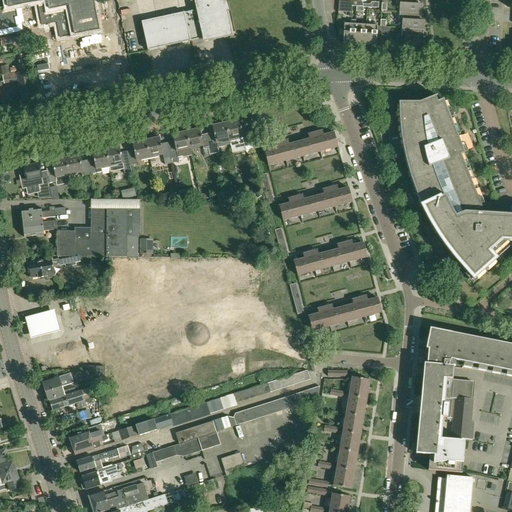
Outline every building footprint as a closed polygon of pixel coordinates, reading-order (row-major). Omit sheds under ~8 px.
[(16,19),(19,19),(16,6),(38,2),(40,15),(39,15),(40,24),(41,26),(43,26),(44,27),(46,27),(47,26),(48,30),(58,28),(66,67),(115,58),(109,28),(99,30),(93,0),(0,0),(0,38),(19,34),(16,19)] [(202,39),(203,43),(233,36),(227,12),(229,12),(225,0),(189,0),(190,2),(194,1),(196,10),(141,22),(148,51),(202,39)] [(418,6),(418,0),(396,0),(396,4),(400,4),(400,12),(421,13),(421,9),(420,9),(420,6),(418,6)] [(403,21),(402,28),(424,30),(424,26),(423,26),(423,22),(420,22),(421,13),(400,12),(399,21),(403,21)] [(354,44),(355,25),(355,21),(352,21),(350,22),(350,24),(344,24),(343,44),(354,44)] [(354,44),(365,45),(366,23),(366,25),(355,25),(354,44)] [(376,43),(382,44),(383,41),(383,27),(380,27),(377,27),(377,24),(366,23),(365,45),(376,46),(376,43)] [(423,38),(424,30),(402,28),(402,37),(405,37),(405,45),(421,46),(423,46),(426,47),(426,42),(425,42),(425,39),(423,38)] [(13,44),(11,36),(0,38),(0,40),(1,46),(13,44)] [(24,54),(19,55),(22,71),(27,70),(24,54)] [(8,65),(0,66),(2,75),(10,74),(8,65)] [(28,71),(23,72),(3,76),(5,84),(17,82),(20,101),(33,98),(28,71)] [(455,259),(458,257),(462,261),(459,264),(473,280),(510,247),(511,246),(511,204),(511,205),(511,206),(510,207),(510,208),(510,209),(510,213),(506,212),(482,211),(482,208),(485,206),(485,205),(481,206),(461,156),(464,154),(464,152),(467,151),(467,150),(463,151),(458,138),(461,136),(458,137),(457,134),(460,133),(460,132),(456,134),(451,120),(454,119),(454,118),(451,120),(450,117),(453,116),(453,115),(449,116),(444,103),(447,101),(444,102),(443,100),(437,102),(435,98),(437,97),(437,96),(420,103),(398,103),(399,112),(397,112),(397,118),(399,118),(400,133),(402,142),(400,142),(401,149),(403,149),(406,163),(408,172),(407,172),(409,179),(410,178),(415,192),(419,201),(418,201),(420,207),(422,207),(428,220),(433,228),(432,229),(435,234),(436,233),(445,246),(455,259)] [(251,139),(250,135),(249,131),(248,127),(247,125),(241,127),(239,120),(226,124),(229,141),(230,144),(243,142),(245,147),(250,146),(251,150),(253,149),(253,146),(252,145),(252,142),(251,139)] [(214,133),(208,134),(212,154),(219,152),(217,143),(225,141),(225,142),(229,141),(226,124),(213,127),(214,133)] [(191,131),(186,132),(190,150),(195,149),(194,148),(201,147),(203,146),(203,149),(208,148),(210,155),(212,154),(208,134),(201,136),(200,131),(200,129),(199,127),(191,128),(190,129),(191,131)] [(174,142),(168,143),(172,163),(179,162),(178,157),(183,156),(183,158),(191,156),(190,150),(186,132),(182,133),(182,131),(181,131),(172,133),(174,142)] [(338,147),(334,133),(324,136),(322,131),(308,135),(309,139),(300,142),(303,156),(338,147)] [(151,140),(146,141),(150,159),(155,158),(154,157),(158,156),(163,155),(165,164),(172,163),(168,143),(161,144),(159,135),(151,137),(150,139),(151,140)] [(134,150),(127,152),(130,166),(137,164),(137,160),(145,159),(145,160),(150,159),(146,141),(142,142),(142,140),(141,139),(132,141),(134,150)] [(268,166),(303,156),(300,142),(289,145),(288,140),(274,144),(275,149),(264,152),(268,166)] [(132,173),(130,166),(127,152),(121,153),(119,147),(106,150),(110,167),(111,172),(124,170),(125,174),(132,173)] [(94,159),(87,161),(90,175),(103,172),(102,168),(104,167),(105,168),(110,167),(106,150),(92,153),(94,159)] [(70,158),(66,159),(69,175),(80,172),(81,177),(83,176),(90,175),(87,161),(81,162),(79,156),(79,153),(70,155),(70,158)] [(54,168),(47,169),(47,170),(48,176),(50,183),(55,182),(56,186),(71,183),(71,182),(69,176),(69,175),(66,159),(52,162),(54,168)] [(24,168),(19,169),(20,177),(23,188),(38,185),(39,192),(38,192),(39,198),(51,197),(47,177),(48,176),(47,170),(41,171),(39,164),(24,168)] [(352,202),(349,188),(338,191),(337,186),(323,190),(324,195),(314,197),(318,211),(352,202)] [(196,188),(180,192),(182,200),(198,196),(196,188)] [(175,191),(169,192),(171,201),(177,199),(175,191)] [(283,221),(318,211),(314,197),(304,200),(303,195),(288,199),(289,204),(279,206),(283,221)] [(260,209),(268,204),(267,201),(266,197),(263,199),(261,196),(254,201),(260,209)] [(22,210),(23,221),(42,219),(56,217),(56,215),(66,214),(65,207),(55,208),(55,207),(49,207),(49,211),(41,212),(41,208),(22,210)] [(57,255),(57,257),(58,257),(74,257),(75,257),(79,257),(127,257),(138,257),(138,237),(140,237),(140,209),(91,208),(91,228),(75,228),(75,231),(57,231),(57,240),(57,255)] [(23,221),(24,229),(58,225),(57,220),(42,222),(42,219),(23,221)] [(59,230),(58,225),(24,229),(25,237),(44,235),(43,232),(59,230)] [(140,238),(138,238),(138,253),(153,253),(153,249),(153,238),(140,238)] [(353,246),(351,241),(337,245),(339,250),(329,252),(332,266),(367,257),(363,243),(353,246)] [(332,266),(329,252),(318,255),(317,250),(303,254),(304,259),(294,262),(297,276),(332,266)] [(30,272),(31,278),(39,277),(39,278),(47,277),(48,278),(53,277),(53,275),(55,275),(53,267),(60,266),(58,258),(52,260),(28,264),(28,265),(27,266),(27,267),(26,268),(26,269),(26,270),(27,271),(28,272),(29,272),(30,272)] [(382,312),(378,298),(367,301),(366,296),(352,300),(353,305),(343,308),(347,321),(382,312)] [(312,331),(347,321),(343,308),(333,310),(332,305),(317,309),(319,314),(308,317),(312,331)] [(53,330),(56,345),(66,342),(57,306),(24,315),(30,336),(53,330)] [(427,358),(427,364),(427,365),(454,368),(455,368),(455,366),(451,365),(451,360),(511,371),(511,345),(430,329),(428,350),(431,351),(431,358),(427,358)] [(58,349),(64,368),(82,363),(82,361),(78,347),(81,346),(80,342),(58,349)] [(424,364),(421,395),(415,454),(429,455),(428,470),(462,473),(465,441),(441,439),(443,418),(453,419),(451,438),(472,440),(474,422),(471,422),(473,399),(471,399),(473,382),(452,380),(454,368),(427,365),(427,364),(424,364)] [(96,376),(95,379),(105,379),(105,366),(96,366),(96,376)] [(307,371),(302,372),(305,381),(310,379),(308,371),(307,371)] [(299,383),(305,381),(302,372),(296,374),(299,383)] [(73,383),(72,378),(70,373),(58,377),(58,378),(43,382),(44,384),(43,384),(45,392),(61,387),(73,383)] [(291,376),(293,385),(299,383),(296,374),(291,376)] [(257,378),(259,384),(270,381),(269,375),(257,378)] [(288,387),(293,385),(291,376),(285,378),(288,387)] [(349,395),(367,398),(370,380),(352,377),(349,395)] [(288,387),(285,378),(279,380),(282,388),(288,387)] [(276,390),(282,388),(279,380),(273,381),(276,390)] [(270,392),(276,390),(273,381),(268,383),(270,392)] [(268,383),(262,385),(265,394),(270,392),(268,383)] [(259,396),(265,394),(262,385),(256,387),(259,396)] [(306,391),(303,396),(311,401),(318,399),(320,386),(306,391)] [(49,399),(49,401),(76,392),(75,388),(63,392),(61,387),(45,392),(48,399),(49,399)] [(52,410),(77,403),(78,409),(86,406),(85,403),(94,400),(93,399),(99,399),(99,388),(93,387),(81,391),(76,392),(49,401),(52,410)] [(253,397),(259,396),(256,387),(250,389),(253,397)] [(253,397),(250,389),(245,390),(248,399),(253,397)] [(242,401),(248,399),(245,390),(239,392),(242,401)] [(236,403),(242,401),(239,392),(233,394),(236,403)] [(298,393),(295,398),(304,404),(311,401),(303,396),(298,393)] [(233,394),(227,396),(229,405),(236,403),(233,394)] [(349,395),(346,413),(364,416),(367,398),(349,395)] [(227,396),(220,398),(223,407),(229,405),(227,396)] [(290,396),(287,401),(296,406),(304,404),(295,398),(290,396)] [(220,398),(213,401),(216,411),(223,408),(223,407),(220,398)] [(279,403),(289,409),(296,406),(287,401),(282,398),(279,403)] [(213,401),(206,403),(210,413),(216,411),(213,401)] [(275,401),(272,406),(281,411),(289,409),(279,403),(275,401)] [(191,419),(210,413),(206,403),(188,409),(191,419)] [(267,403),(264,408),(273,413),(281,411),(272,406),(267,403)] [(257,411),(266,416),(273,413),(264,408),(260,405),(257,411)] [(252,408),(249,413),(258,418),(266,416),(257,411),(252,408)] [(172,425),(191,419),(188,409),(169,415),(172,425)] [(244,410),(241,415),(251,421),(258,418),(249,413),(244,410)] [(241,415),(237,413),(233,418),(236,425),(251,421),(241,415)] [(343,431),(361,434),(364,416),(346,413),(343,431)] [(139,435),(172,425),(169,415),(136,425),(139,435)] [(229,416),(220,419),(224,429),(232,427),(229,416)] [(220,419),(212,421),(216,432),(224,429),(220,419)] [(212,421),(175,433),(179,444),(216,432),(212,421)] [(136,425),(132,426),(118,431),(121,441),(139,435),(136,425)] [(88,430),(69,436),(72,445),(104,435),(103,431),(102,431),(101,426),(88,430)] [(343,431),(340,449),(357,452),(361,434),(343,431)] [(153,452),(152,453),(155,462),(156,462),(177,455),(183,457),(220,444),(216,432),(153,452)] [(107,440),(106,435),(104,435),(72,445),(75,455),(100,447),(98,443),(107,440)] [(129,456),(130,460),(146,455),(142,444),(132,447),(131,455),(129,456)] [(10,463),(5,449),(0,450),(0,475),(16,470),(14,462),(10,463)] [(117,449),(112,450),(77,461),(80,472),(95,467),(94,462),(109,457),(109,459),(119,456),(117,449)] [(340,449),(337,466),(354,469),(357,452),(340,449)] [(152,453),(146,455),(150,469),(157,467),(155,462),(152,453)] [(243,465),(243,464),(239,453),(221,459),(225,471),(243,465)] [(83,481),(80,482),(83,490),(86,490),(101,485),(106,483),(112,481),(110,475),(117,473),(115,467),(114,465),(102,468),(96,470),(95,471),(96,472),(82,477),(83,481)] [(354,469),(337,466),(333,486),(351,489),(354,469)] [(3,486),(9,484),(11,492),(22,489),(19,480),(20,480),(16,470),(0,475),(0,492),(5,491),(3,486)] [(434,511),(469,511),(473,478),(447,476),(447,479),(438,478),(434,511)] [(103,511),(110,510),(112,511),(148,500),(143,483),(117,491),(118,494),(116,495),(115,492),(105,495),(107,500),(91,506),(92,511),(103,511)] [(107,500),(105,495),(104,491),(88,496),(91,506),(107,500)] [(511,492),(507,491),(503,507),(511,509),(511,492)] [(153,498),(148,500),(112,511),(109,511),(147,511),(168,505),(167,502),(165,494),(156,497),(153,498)] [(332,494),(329,511),(347,511),(350,497),(332,494)] [(309,511),(316,511),(317,508),(311,507),(311,504),(303,503),(303,508),(310,509),(309,511)]
